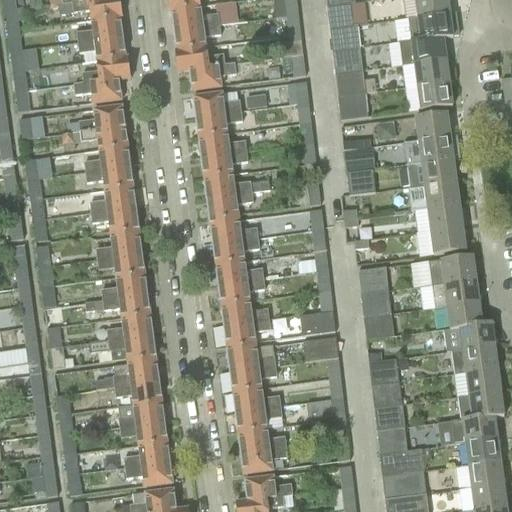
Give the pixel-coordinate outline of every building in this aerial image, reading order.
[(1,0),(3,15),(5,15),(15,14),(13,0),(1,0)] [(53,8),(54,8),(71,6),(106,1),(105,0),(60,0),(61,7),(53,8)] [(114,0),(106,1),(71,6),(72,16),(88,14),(89,24),(120,20),(117,0),(114,0)] [(166,0),(168,13),(199,9),(197,0),(166,0)] [(324,0),(326,10),(353,6),(352,0),(324,0)] [(401,0),(404,23),(407,22),(416,21),(448,17),(446,0),(401,0)] [(295,3),(284,4),(286,19),(297,18),(295,3)] [(326,10),(328,33),(356,29),(353,6),(326,10)] [(170,15),(173,34),(218,28),(219,28),(217,18),(200,20),(199,9),(168,13),(168,15),(170,15)] [(5,15),(3,15),(6,30),(17,29),(15,14),(5,15)] [(404,23),(393,24),(396,45),(397,45),(410,43),(410,45),(442,40),(442,42),(451,40),(451,39),(457,39),(455,22),(449,23),(448,17),(416,21),(407,22),(404,23)] [(297,18),(286,19),(288,34),(298,32),(297,18)] [(75,35),(76,47),(121,40),(119,22),(121,22),(120,20),(89,24),(91,33),(75,35)] [(218,28),(173,34),(175,50),(176,54),(204,50),(203,40),(219,38),(218,28)] [(328,33),(331,55),(359,51),(356,29),(328,33)] [(19,39),(7,41),(9,56),(11,56),(21,54),(19,39)] [(94,54),(95,65),(124,61),(121,40),(76,47),(78,57),(94,54)] [(397,46),(386,47),(389,71),(400,69),(413,67),(445,63),(442,42),(442,40),(410,45),(410,43),(397,45),(397,46)] [(300,43),(289,44),(291,59),(301,58),(300,43)] [(176,54),(174,54),(175,66),(176,74),(177,76),(188,75),(188,73),(223,68),(222,58),(206,60),(204,50),(176,54)] [(331,55),(334,78),(361,75),(359,51),(331,55)] [(11,56),(9,56),(11,71),(23,69),(21,54),(11,56)] [(301,58),(291,59),(293,75),(303,74),(301,58)] [(96,74),(81,76),(82,84),(82,86),(82,87),(129,81),(126,61),(124,61),(95,65),(96,74)] [(446,70),(445,64),(445,63),(413,67),(416,90),(448,86),(448,85),(452,84),(450,70),(446,70)] [(223,68),(188,73),(188,75),(189,77),(191,95),(220,91),(219,80),(235,78),(234,67),(223,68)] [(334,78),(336,101),(364,97),(362,83),(361,75),(334,78)] [(24,80),(13,81),(15,96),(16,96),(26,95),(24,80)] [(511,80),(511,83),(511,96),(502,98),(506,130),(511,129),(511,80)] [(82,87),(72,89),(74,99),(90,97),(91,108),(120,104),(117,84),(129,83),(129,81),(82,87)] [(373,81),(362,83),(364,97),(375,96),(373,81)] [(294,87),(296,107),(307,106),(305,85),(294,87)] [(448,86),(416,90),(419,114),(451,109),(448,86)] [(16,96),(15,96),(18,117),(19,117),(29,116),(26,95),(16,96)] [(192,101),(195,121),(240,115),(238,104),(222,107),(221,97),(192,101)] [(364,97),(336,101),(339,124),(367,121),(364,97)] [(307,106),(296,107),(298,121),(298,122),(309,120),(307,106)] [(77,125),(79,136),(123,130),(121,110),(92,114),(93,123),(77,125)] [(195,121),(197,141),(226,137),(225,127),(241,125),(240,115),(195,121)] [(414,120),(417,144),(449,140),(446,116),(414,120)] [(30,122),(18,123),(20,143),(32,142),(30,122)] [(7,125),(0,126),(0,141),(9,141),(7,125)] [(96,144),(98,154),(126,150),(123,130),(79,136),(80,146),(96,144)] [(310,131),(299,132),(301,148),(312,146),(310,131)] [(71,137),(60,138),(62,154),(73,152),(73,147),(71,137)] [(197,141),(200,161),(245,155),(244,145),(227,147),(226,137),(197,141)] [(417,144),(403,146),(406,169),(452,162),(458,161),(455,146),(450,146),(449,140),(417,144)] [(9,141),(0,141),(0,157),(11,156),(9,141)] [(341,145),(343,154),(355,153),(354,144),(341,145)] [(312,146),(301,148),(303,163),(314,162),(312,146)] [(83,166),(84,176),(129,170),(126,150),(98,154),(99,164),(83,166)] [(371,153),(343,156),(345,174),(373,171),(371,153)] [(200,161),(203,181),(231,177),(230,167),(247,165),(245,155),(200,161)] [(452,162),(406,169),(409,191),(423,190),(455,185),(452,162)] [(25,165),(23,165),(26,184),(28,184),(38,183),(35,164),(25,165)] [(12,166),(0,168),(2,183),(14,181),(12,166)] [(102,185),(103,194),(131,190),(129,170),(84,176),(85,187),(102,185)] [(371,173),(345,176),(348,199),(374,196),(371,173)] [(231,177),(203,181),(206,202),(250,196),(249,186),(233,188),(231,177)] [(14,181),(2,183),(4,198),(16,197),(14,181)] [(28,184),(26,184),(28,199),(40,198),(38,183),(28,184)] [(267,184),(257,186),(258,195),(268,194),(267,184)] [(409,191),(407,192),(410,214),(426,212),(458,207),(455,185),(423,190),(409,191)] [(317,187),(304,189),(306,203),(318,202),(317,187)] [(88,206),(89,217),(134,211),(131,190),(103,194),(104,204),(88,206)] [(250,196),(206,202),(208,223),(237,219),(236,208),(252,206),(250,196)] [(18,207),(6,209),(8,224),(20,222),(18,207)] [(429,234),(429,235),(461,230),(458,208),(458,207),(426,212),(429,234)] [(41,208),(29,210),(31,225),(33,225),(43,223),(41,208)] [(89,217),(91,227),(107,225),(108,236),(109,238),(137,234),(137,232),(134,211),(89,217)] [(308,214),(311,235),(322,233),(319,213),(308,214)] [(341,214),(342,223),(355,221),(354,213),(341,214)] [(355,221),(342,223),(343,231),(356,230),(355,221)] [(20,222),(8,224),(9,238),(10,239),(22,238),(21,236),(21,235),(20,222)] [(33,225),(31,225),(33,242),(45,241),(43,223),(33,225)] [(209,228),(212,248),(256,242),(255,232),(239,234),(238,224),(209,228)] [(429,234),(415,236),(418,260),(432,258),(444,256),(464,254),(461,230),(429,235),(429,234)] [(322,233),(311,235),(313,250),(324,248),(322,233)] [(140,257),(138,237),(137,234),(109,238),(109,241),(110,251),(94,253),(95,263),(140,257)] [(212,248),(215,268),(243,264),(242,254),(258,252),(256,242),(212,248)] [(353,244),(354,253),(367,252),(366,243),(353,244)] [(24,253),(12,255),(14,271),(26,269),(24,253)] [(47,254),(35,256),(37,271),(39,271),(49,270),(47,254)] [(113,272),(114,281),(143,278),(140,257),(95,263),(97,274),(113,272)] [(325,259),(314,260),(314,262),(316,275),(327,274),(325,259)] [(427,265),(430,289),(475,283),(471,259),(427,265)] [(243,264),(215,268),(217,288),(262,282),(261,272),(245,274),(243,264)] [(26,269),(14,271),(16,286),(28,284),(26,269)] [(39,271),(37,271),(39,286),(51,285),(49,270),(39,271)] [(356,274),(359,298),(387,295),(384,271),(356,274)] [(327,274),(316,275),(317,290),(328,289),(327,274)] [(100,293),(101,304),(146,298),(143,278),(114,281),(116,291),(100,293)] [(217,288),(220,309),(249,305),(248,296),(263,294),(262,282),(217,288)] [(433,312),(446,310),(478,306),(475,283),(430,289),(433,312)] [(29,295),(17,296),(19,311),(31,310),(29,295)] [(52,295),(41,297),(42,311),(54,310),(52,295)] [(359,298),(362,321),(390,318),(387,295),(359,298)] [(119,312),(120,322),(148,318),(146,298),(101,304),(103,314),(119,312)] [(329,299),(319,301),(320,316),(331,314),(329,299)] [(86,306),(83,306),(85,315),(95,314),(93,305),(86,306)] [(249,305),(220,309),(223,329),(267,323),(266,313),(250,315),(249,305)] [(478,306),(446,310),(449,333),(458,332),(458,331),(481,328),(481,327),(478,306)] [(31,310),(19,311),(21,327),(33,325),(31,310)] [(320,316),(298,319),(301,339),(334,335),(331,314),(320,316)] [(105,334),(107,344),(151,338),(148,318),(120,322),(121,332),(105,334)] [(390,318),(362,321),(364,343),(392,340),(390,318)] [(267,323),(223,329),(226,350),(226,351),(246,348),(254,347),(254,346),(253,336),(269,334),(267,323)] [(481,328),(458,331),(458,332),(461,354),(493,350),(490,327),(490,325),(481,327),(481,328)] [(34,330),(22,332),(24,347),(36,345),(34,330)] [(59,337),(47,338),(49,352),(60,350),(59,337)] [(107,344),(88,347),(89,358),(108,355),(110,366),(110,369),(154,363),(154,360),(151,338),(107,344)] [(334,341),(302,345),(304,365),(326,363),(337,361),(334,341)] [(60,350),(49,352),(52,372),(63,371),(60,350)] [(455,378),(464,376),(496,372),(493,350),(461,354),(452,355),(455,378)] [(37,351),(25,352),(27,366),(28,376),(29,376),(30,376),(40,375),(37,351)] [(25,352),(0,355),(0,369),(27,366),(25,352)] [(226,356),(229,376),(274,369),(273,360),(256,362),(255,352),(226,356)] [(366,358),(367,366),(380,365),(379,356),(366,358)] [(337,361),(326,363),(328,378),(339,376),(337,361)] [(157,385),(155,365),(154,363),(110,369),(110,371),(111,381),(111,382),(111,383),(112,391),(157,385)] [(367,366),(370,389),(398,385),(395,363),(380,365),(367,366)] [(229,376),(232,396),(260,392),(259,382),(276,380),(274,369),(229,376)] [(464,376),(467,399),(499,395),(496,372),(464,376)] [(41,380),(29,381),(31,399),(43,397),(41,380)] [(104,383),(93,384),(94,393),(105,392),(112,391),(111,383),(111,382),(111,381),(104,382),(104,383)] [(130,400),(131,409),(160,405),(157,385),(112,391),(114,402),(130,400)] [(370,389),(373,412),(400,409),(398,385),(370,389)] [(340,386),(329,388),(331,403),(341,402),(340,386)] [(232,396),(234,416),(279,410),(278,400),(262,402),(260,392),(232,396)] [(467,399),(458,401),(461,423),(493,419),(493,420),(503,419),(502,418),(499,395),(467,399)] [(43,397),(31,399),(33,414),(45,412),(43,397)] [(67,398),(55,400),(57,413),(58,413),(69,412),(67,398)] [(331,403),(333,423),(344,422),(341,402),(331,403)] [(117,422),(118,431),(163,425),(160,405),(131,409),(133,419),(117,422)] [(373,412),(375,435),(403,431),(400,409),(373,412)] [(279,410),(234,416),(237,436),(266,432),(282,430),(279,410)] [(453,448),(464,446),(496,442),(493,420),(493,419),(461,423),(450,425),(453,448)] [(60,423),(58,424),(60,439),(62,439),(63,438),(72,437),(70,422),(60,423)] [(47,423),(34,424),(36,440),(48,438),(47,423)] [(136,440),(137,449),(165,445),(163,425),(118,431),(119,442),(136,440)] [(344,427),(333,428),(335,444),(346,443),(344,427)] [(375,435),(378,458),(406,454),(403,431),(375,435)] [(237,436),(240,456),(284,450),(283,440),(267,442),(266,432),(237,436)] [(62,439),(60,439),(62,454),(64,453),(74,452),(72,437),(63,438),(62,439)] [(48,438),(36,440),(38,455),(50,453),(48,438)] [(464,446),(467,469),(499,465),(496,442),(464,446)] [(346,443),(335,444),(337,460),(348,459),(346,443)] [(138,459),(122,461),(122,462),(123,471),(168,465),(165,445),(137,449),(138,459)] [(284,450),(240,456),(243,478),(271,474),(270,463),(286,461),(284,450)] [(406,454),(378,458),(381,481),(422,476),(423,476),(420,453),(406,454)] [(52,463),(40,465),(42,480),(54,479),(52,463)] [(65,464),(64,464),(66,479),(67,479),(68,479),(78,478),(76,463),(67,464),(65,464)] [(168,465),(123,471),(125,482),(141,480),(141,481),(142,490),(142,491),(151,490),(171,487),(168,465)] [(455,471),(458,493),(502,487),(499,465),(467,469),(455,471)] [(350,474),(339,476),(340,492),(352,491),(350,474)] [(422,476),(381,481),(383,503),(424,498),(422,476)] [(67,479),(66,479),(68,493),(80,492),(78,478),(68,479),(67,479)] [(54,479),(42,480),(44,495),(56,493),(54,479)] [(243,484),(246,504),(282,499),(290,498),(289,488),(273,490),(272,480),(243,484)] [(502,487),(458,493),(460,511),(488,511),(505,510),(502,487)] [(340,492),(342,511),(346,511),(354,511),(352,491),(340,492)] [(128,510),(112,511),(174,511),(172,493),(143,497),(131,499),(132,508),(128,509),(128,510)] [(383,503),(384,511),(425,511),(424,498),(383,503)] [(246,504),(234,506),(235,511),(272,511),(283,511),(282,503),(282,502),(282,499),(246,504)]
